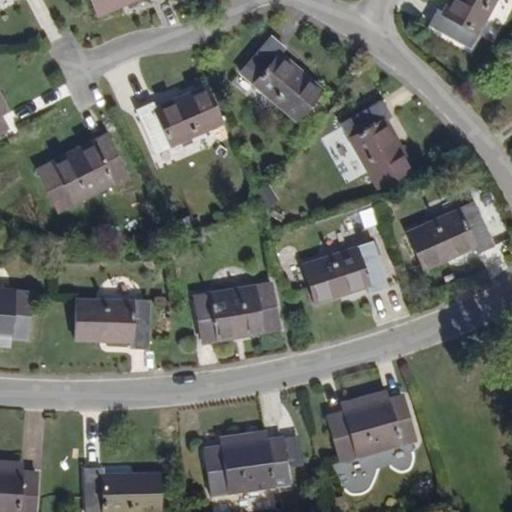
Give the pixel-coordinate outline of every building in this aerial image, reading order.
[(152,11),(169,4),(167,0),(85,0),(95,23),(147,3),(152,11)] [(471,53),(501,0),(453,0),(445,14),(436,10),(425,29),(471,53)] [(283,57),(289,49),(275,38),(242,76),(299,126),(325,95),(283,57)] [(155,155),(223,128),(208,91),(156,112),(153,106),(136,113),(155,155)] [(390,121),(398,116),(389,100),(346,124),(380,190),(415,172),(390,121)] [(51,218),(122,184),(104,143),(89,150),(86,146),(45,166),(47,170),(30,178),(51,218)] [(484,265),(499,258),(478,210),(410,240),(426,277),(479,255),(484,265)] [(373,301),(391,296),(376,249),(306,270),(318,308),(370,292),(373,301)] [(262,331),(279,328),(271,283),(192,297),(199,341),(215,339),(217,344),(263,336),(262,331)] [(29,340),(33,295),(0,292),(0,337),(12,338),(29,340)] [(140,352),(158,351),(158,302),(79,303),(78,341),(139,341),(140,352)] [(0,346),(12,347),(12,338),(0,337),(0,346)] [(397,404),(353,413),(354,421),(399,411),(397,404)] [(346,470),(423,454),(415,410),(399,414),(399,411),(354,421),(355,423),(339,426),(346,470)] [(269,436),(223,441),(223,448),(270,444),(269,436)] [(285,444),(270,446),(270,444),(223,448),(224,451),(207,453),(210,497),(289,489),(285,444)] [(0,456),(36,462),(36,453),(0,448),(0,456)] [(36,462),(0,456),(0,502),(46,508),(51,464),(36,462)] [(119,471),(119,461),(99,460),(97,510),(131,511),(172,511),(174,474),(119,471)]
